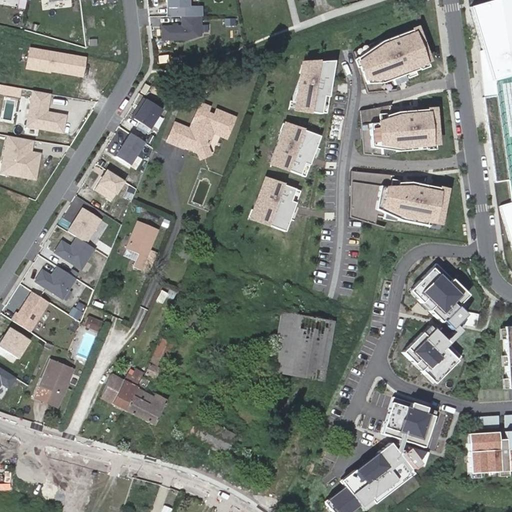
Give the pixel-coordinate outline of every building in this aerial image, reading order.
[(498,207),(511,249),(511,0),(484,0),(469,4),(491,78),(493,78),(509,204),(498,207)] [(200,35),(200,17),(181,17),(182,27),(162,27),(162,40),(187,40),(200,35)] [(428,66),(426,61),(429,61),(416,28),(379,40),(379,39),(353,52),(366,93),(390,91),(386,79),(428,66)] [(87,58),(30,48),(26,67),(83,77),(87,58)] [(327,106),(333,61),(306,63),(303,75),(299,74),(290,101),(300,105),(298,111),(320,114),(322,105),(327,106)] [(46,113),(50,94),(32,91),(26,127),(62,133),(65,116),(46,113)] [(139,111),(145,101),(143,99),(137,110),(139,111)] [(150,129),(161,110),(145,101),(139,111),(137,110),(132,118),(150,129)] [(298,111),(300,105),(290,101),(289,107),(298,111)] [(175,123),(167,141),(183,147),(184,145),(185,142),(189,144),(191,147),(197,150),(207,146),(213,132),(226,137),(234,117),(216,109),(214,115),(206,112),(209,106),(200,103),(190,129),(175,123)] [(436,152),(434,112),(390,114),(390,107),(361,110),(366,160),(386,159),(385,155),(436,152)] [(286,135),(289,124),(282,122),(279,132),(286,135)] [(305,177),(320,137),(289,124),(286,135),(279,132),(275,147),(281,149),(275,167),(305,177)] [(130,166),(145,143),(132,134),(117,157),(130,166)] [(35,179),(40,154),(30,152),(33,140),(8,136),(4,160),(11,162),(9,174),(35,179)] [(211,154),(207,146),(197,150),(201,158),(211,154)] [(275,167),(281,149),(275,147),(270,165),(275,167)] [(9,174),(11,162),(4,160),(2,173),(9,174)] [(113,201),(125,182),(108,171),(96,191),(113,201)] [(438,229),(446,190),(394,178),(394,176),(350,171),(349,218),(375,226),(377,217),(438,229)] [(285,232),(300,191),(271,179),(265,198),(258,196),(251,210),(256,212),(253,220),(285,232)] [(265,198),(271,179),(266,179),(258,196),(265,198)] [(86,244),(101,220),(83,208),(68,232),(77,238),(86,244)] [(253,220),(256,212),(251,210),(247,218),(253,220)] [(138,254),(132,267),(140,270),(143,263),(150,266),(156,254),(149,250),(157,230),(137,222),(125,249),(138,254)] [(183,235),(173,258),(186,264),(196,241),(183,235)] [(365,237),(364,251),(376,252),(377,237),(365,237)] [(81,270),(95,249),(86,244),(77,238),(71,247),(62,242),(55,253),(81,270)] [(284,271),(288,258),(272,254),(268,267),(284,271)] [(379,273),(380,265),(366,262),(365,270),(379,273)] [(143,263),(140,270),(148,273),(150,266),(143,263)] [(467,296),(434,263),(407,290),(440,322),(467,296)] [(63,299),(76,279),(58,267),(51,277),(42,271),(35,282),(63,299)] [(356,296),(373,298),(375,273),(358,271),(356,296)] [(30,332),(49,303),(32,292),(24,304),(26,305),(24,309),(22,308),(18,314),(16,313),(12,321),(30,332)] [(272,371),(323,380),(334,322),(282,313),(272,371)] [(85,326),(98,331),(101,322),(89,317),(85,326)] [(459,358),(427,326),(400,353),(432,385),(459,358)] [(511,327),(503,328),(509,390),(511,390),(511,327)] [(0,347),(18,359),(29,341),(10,328),(0,343),(0,347)] [(160,357),(167,342),(160,339),(144,374),(155,379),(159,369),(156,367),(160,357)] [(173,345),(167,342),(160,357),(166,360),(173,345)] [(64,381),(71,366),(52,358),(36,396),(45,400),(50,389),(64,395),(69,382),(64,381)] [(75,367),(71,366),(64,381),(69,382),(75,367)] [(9,389),(16,378),(0,368),(0,384),(1,384),(9,389)] [(141,377),(143,373),(135,369),(134,372),(131,376),(127,374),(123,381),(112,404),(125,410),(141,377)] [(123,381),(112,375),(100,398),(112,404),(123,381)] [(141,377),(125,410),(154,424),(166,400),(144,389),(149,381),(141,377)] [(50,389),(45,400),(59,406),(64,395),(50,389)] [(423,448),(435,411),(392,397),(380,434),(393,438),(401,441),(423,448)] [(203,420),(190,414),(180,432),(262,474),(271,455),(260,449),(234,436),(203,420)] [(364,415),(362,422),(373,425),(375,417),(364,415)] [(511,426),(511,415),(473,418),(473,429),(511,426)] [(511,471),(511,430),(503,431),(504,439),(497,440),(496,431),(474,433),(475,443),(467,443),(469,475),(511,471)] [(475,443),(474,433),(466,434),(467,443),(475,443)] [(399,448),(401,441),(393,438),(390,446),(397,455),(402,449),(399,448)] [(365,510),(415,472),(413,470),(418,466),(424,467),(428,453),(406,446),(402,449),(397,455),(390,446),(385,441),(339,481),(342,485),(323,502),(332,511),(352,511),(362,506),(365,510)]
